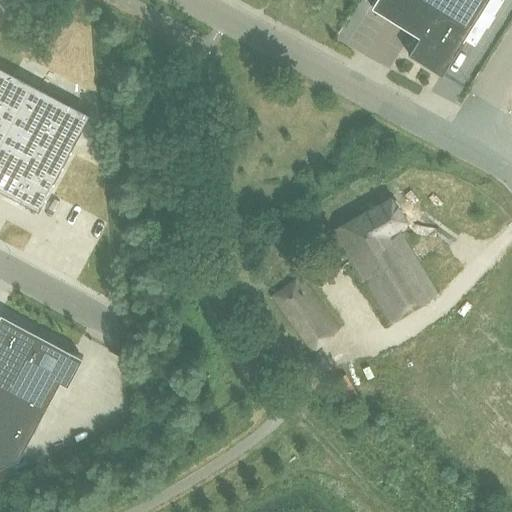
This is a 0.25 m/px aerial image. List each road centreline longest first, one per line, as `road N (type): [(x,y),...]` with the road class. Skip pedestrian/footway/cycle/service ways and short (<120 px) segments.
road 1 (unclassified): [(511,173),(185,0)]
road 2 (unclassified): [(132,511),(252,439),(292,400)]
road 3 (unclassified): [(0,263),(112,321)]
